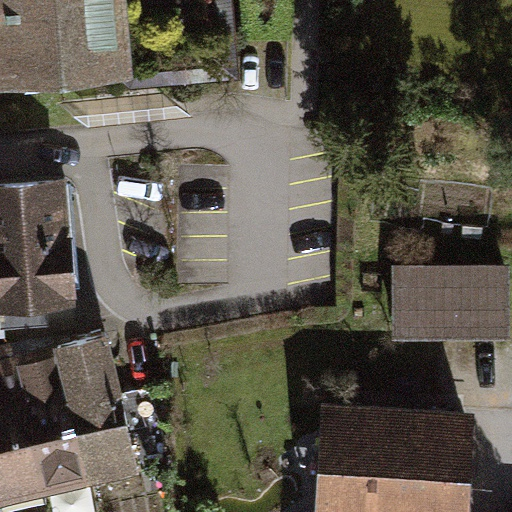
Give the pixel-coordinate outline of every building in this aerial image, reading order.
[(0,0),(0,42),(2,71),(122,61),(117,0),(0,0)] [(0,312),(79,307),(68,182),(0,187),(0,312)] [(494,272),(393,272),(393,338),(494,338),(494,272)] [(105,337),(34,352),(63,487),(134,472),(105,337)] [(0,500),(63,487),(34,352),(0,359),(0,500)] [(465,511),(469,415),(319,409),(315,511),(465,511)]
